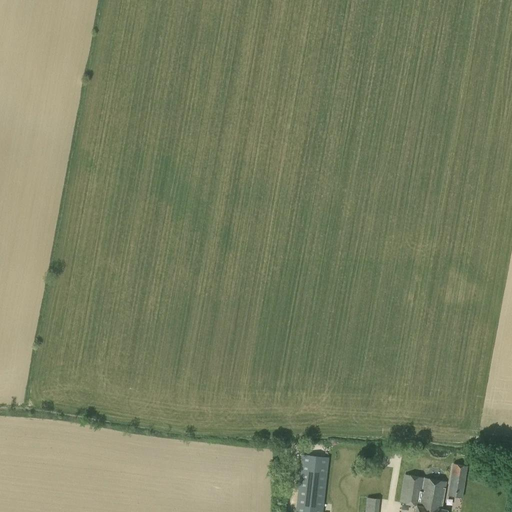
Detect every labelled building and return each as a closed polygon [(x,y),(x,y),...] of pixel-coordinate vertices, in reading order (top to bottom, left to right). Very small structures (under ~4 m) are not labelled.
[(322,511),(329,457),(301,454),(295,511),(322,511)] [(462,498),(467,466),(453,464),(448,495),(462,498)] [(350,511),(355,468),(337,466),(332,511),(350,511)] [(446,511),(447,511),(442,510),(446,481),(404,474),(400,502),(417,505),(415,511),(446,511)] [(378,511),(380,499),(367,498),(365,511),(378,511)]
